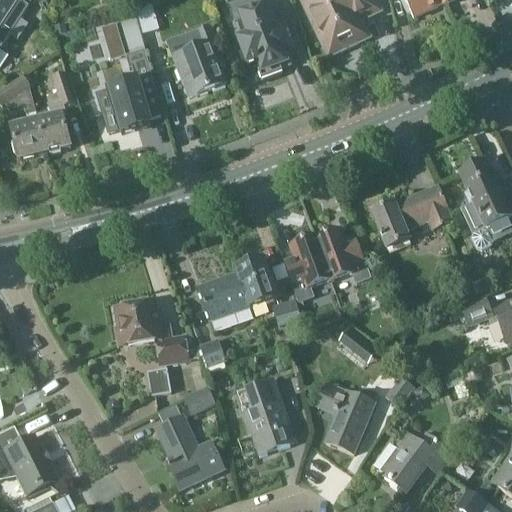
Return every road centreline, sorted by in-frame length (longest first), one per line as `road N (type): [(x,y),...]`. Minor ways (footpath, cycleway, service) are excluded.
road 1 (secondary): [(0,247),(239,180),(487,73)]
road 2 (residential): [(154,511),(67,386),(0,266)]
